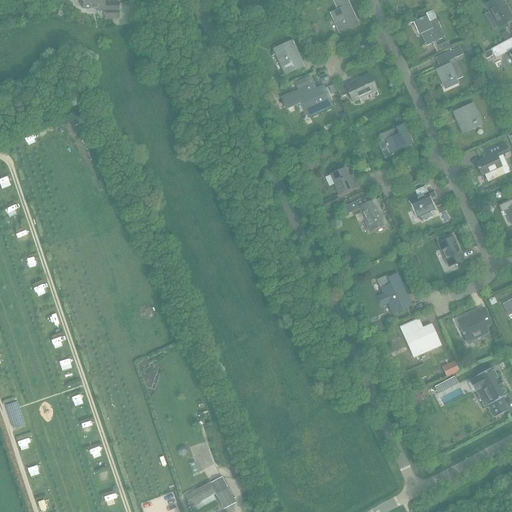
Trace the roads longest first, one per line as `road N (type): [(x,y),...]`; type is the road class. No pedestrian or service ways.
road 1 (residential): [(415,490),(195,0)]
road 2 (track): [(128,511),(13,173),(0,156)]
road 3 (residential): [(444,159),(388,39)]
